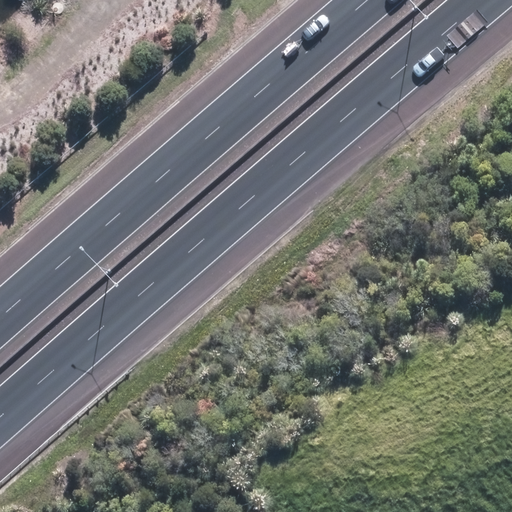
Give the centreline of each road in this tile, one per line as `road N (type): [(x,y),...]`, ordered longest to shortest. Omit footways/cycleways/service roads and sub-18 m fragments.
road 1 (motorway): [(488,0),(0,417)]
road 2 (motorway): [(0,315),(368,0)]
road 3 (track): [(0,108),(116,0)]
